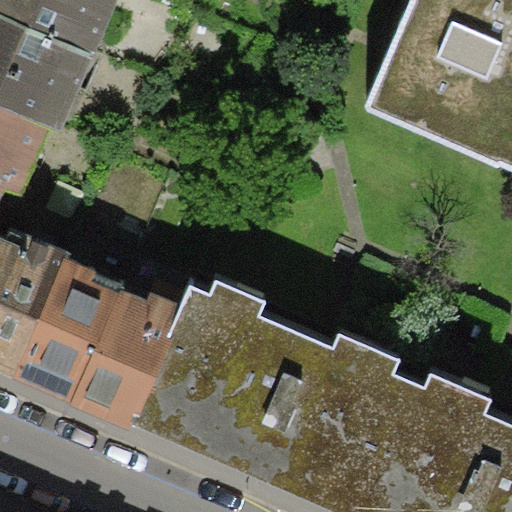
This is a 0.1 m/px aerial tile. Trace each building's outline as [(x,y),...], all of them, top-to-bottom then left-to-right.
[(103,9),(91,4),(92,0),(0,0),(0,15),(84,52),(103,9)] [(511,0),(406,0),(362,105),(494,161),(511,119),(511,0)] [(0,103),(40,121),(54,90),(66,95),(84,52),(0,15),(0,103)] [(0,186),(12,191),(42,121),(40,121),(0,103),(0,186)] [(326,169),(319,139),(299,144),(306,173),(326,169)] [(0,364),(12,370),(60,259),(62,254),(48,248),(45,240),(31,234),(20,239),(16,248),(0,241),(0,364)] [(84,286),(90,272),(60,259),(12,370),(28,376),(70,394),(111,298),(84,286)] [(345,511),(404,376),(187,283),(175,309),(128,420),(221,460),(342,511),(345,511)] [(145,296),(139,310),(111,298),(70,394),(85,401),(128,420),(175,309),(145,296)] [(511,511),(511,422),(404,376),(345,511),(511,511)]
